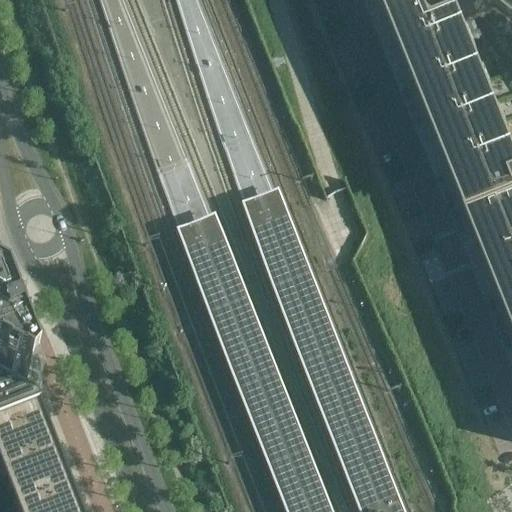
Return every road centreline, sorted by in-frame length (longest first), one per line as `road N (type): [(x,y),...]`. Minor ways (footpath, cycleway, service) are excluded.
road 1 (residential): [(511,403),(346,0)]
road 2 (secondary): [(166,511),(66,233)]
road 3 (secondary): [(22,250),(58,312),(134,511)]
road 4 (secondary): [(57,212),(0,86)]
